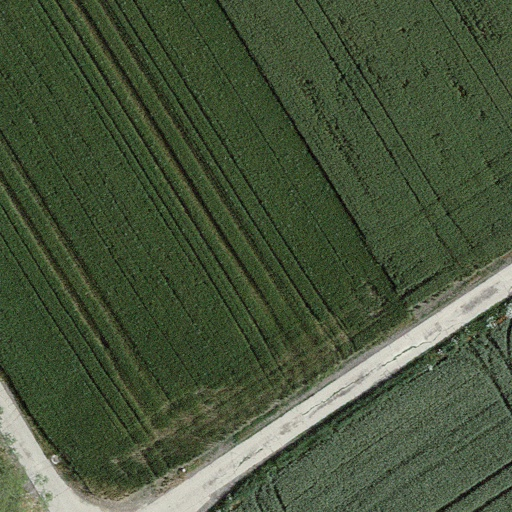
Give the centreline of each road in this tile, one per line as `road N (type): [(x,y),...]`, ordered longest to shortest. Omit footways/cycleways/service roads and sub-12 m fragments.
road 1 (track): [(169,511),(511,284)]
road 2 (track): [(0,399),(70,511)]
